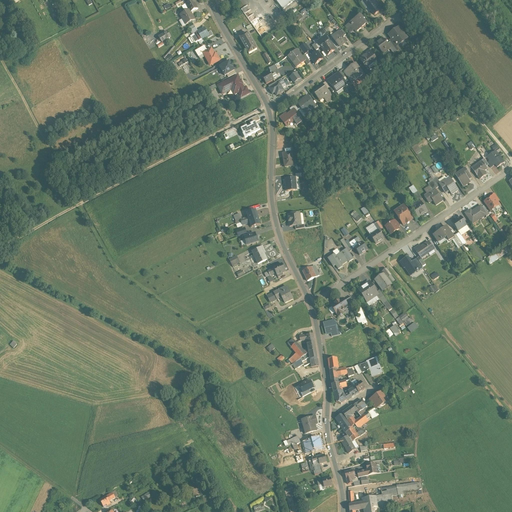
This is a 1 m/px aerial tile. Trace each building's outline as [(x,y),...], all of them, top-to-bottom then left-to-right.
[(274,0),(283,10),(294,0),(274,0)] [(370,0),(367,3),(366,4),(368,7),(374,15),(375,15),(379,12),(378,12),(377,11),(379,9),(376,5),(378,4),(378,3),(375,0),(370,0)] [(185,5),(181,7),(185,13),(180,16),(183,20),(179,22),(182,27),(194,20),(191,13),(198,9),(193,1),(185,5)] [(361,15),(346,27),(350,33),(354,30),(356,32),(368,24),(361,15)] [(399,27),(388,35),(391,40),(397,46),(396,45),(401,42),(402,43),(402,42),(406,38),(407,39),(399,27)] [(198,32),(197,33),(201,39),(207,36),(208,35),(208,34),(204,28),(198,32)] [(170,38),(167,32),(159,37),(162,43),(170,38)] [(257,50),(248,34),(240,38),(249,54),(257,50)] [(343,37),(341,34),(337,37),(335,35),(332,38),(339,47),(342,45),(342,44),(346,41),(343,37)] [(382,39),(375,45),(382,54),(389,48),(387,45),(382,39)] [(325,40),(319,45),(321,47),(321,48),(321,49),(328,44),(325,40)] [(328,44),(321,49),(327,56),(334,51),(329,43),(328,44)] [(309,50),(305,44),(299,48),(304,55),(307,54),(306,52),(309,50)] [(204,47),(195,52),(198,57),(203,54),(202,52),(205,51),(206,50),(204,47)] [(214,55),(211,49),(206,52),(205,51),(202,52),(203,54),(208,62),(209,61),(212,65),(219,61),(215,54),(214,55)] [(371,49),(365,53),(367,55),(369,58),(372,56),(373,57),(376,55),(371,49)] [(304,60),(297,50),(289,56),(294,63),(294,64),(297,69),(305,63),(306,62),(304,60)] [(310,58),(315,65),(322,60),(317,52),(313,55),(310,58)] [(369,58),(367,55),(363,57),(359,60),(367,70),(374,65),(376,67),(379,65),(373,57),(372,56),(369,58)] [(227,75),(234,71),(232,68),(233,68),(231,65),(231,66),(229,63),(224,65),(220,68),(225,76),(227,75)] [(363,75),(355,64),(347,70),(348,72),(355,81),(363,75)] [(355,81),(348,72),(347,70),(345,72),(352,83),(355,81)] [(269,73),(262,77),(266,85),(274,80),(271,77),(269,73)] [(290,78),(294,84),(301,79),(296,73),(290,78)] [(339,75),(334,79),(332,77),(328,81),(332,87),(335,91),(340,88),(341,89),(347,85),(346,83),(343,79),(339,75)] [(237,77),(218,87),(221,92),(227,89),(228,92),(231,90),(232,91),(232,92),(232,93),(233,94),(234,95),(235,95),(236,94),(237,94),(237,93),(238,92),(244,90),(244,88),(243,86),(242,86),(241,85),(239,82),(240,82),(239,81),(240,80),(239,78),(238,78),(237,77)] [(329,88),(325,83),(321,86),(324,91),(327,90),(329,88)] [(279,84),(269,90),(271,94),(274,92),(277,97),(284,92),(279,84)] [(327,90),(324,91),(321,86),(318,88),(319,89),(313,93),(319,101),(323,98),(326,103),(332,99),(328,94),(329,93),(327,90)] [(244,90),(238,92),(241,98),(249,94),(246,88),(244,90)] [(307,96),(304,99),(305,100),(298,105),(300,108),(304,113),(304,112),(309,108),(311,111),(316,107),(307,96)] [(295,106),(290,109),(292,112),(293,114),(296,112),(298,111),(298,110),(295,106)] [(287,116),(286,114),(280,118),(286,127),(294,121),(297,125),(303,121),(296,112),(293,114),(292,112),(287,116)] [(250,125),(251,125),(255,123),(260,120),(258,116),(248,121),(250,125)] [(257,133),(261,131),(258,126),(257,127),(255,123),(251,125),(250,125),(241,130),(244,135),(246,134),(247,138),(257,133)] [(421,152),(416,145),(412,148),(417,155),(421,152)] [(495,152),(487,158),(490,162),(493,167),(495,165),(497,168),(504,163),(495,152)] [(292,153),(285,154),(286,155),(283,156),(285,168),(290,167),(290,165),(294,164),(292,153)] [(431,157),(435,162),(440,159),(436,154),(431,157)] [(481,162),(471,168),(480,180),(485,176),(482,173),(487,169),(485,167),(482,163),(481,162)] [(436,178),(430,169),(428,167),(425,169),(431,178),(432,180),(436,178)] [(465,169),(455,176),(463,187),(470,183),(466,177),(469,175),(468,173),(465,169)] [(296,178),(285,179),(286,192),(296,190),(296,185),(296,178)] [(432,180),(431,178),(428,180),(430,183),(428,184),(429,187),(432,191),(435,189),(435,190),(438,188),(432,180)] [(447,183),(445,180),(440,183),(439,184),(440,186),(444,192),(448,190),(452,195),(458,191),(451,181),(447,183)] [(429,187),(424,190),(427,195),(432,191),(429,187)] [(427,195),(424,197),(429,204),(433,201),(436,206),(443,201),(435,190),(435,189),(432,191),(427,195)] [(422,200),(417,192),(413,195),(418,202),(422,200)] [(492,196),(489,198),(489,199),(484,202),(491,211),(496,208),(495,207),(498,205),(496,201),(492,196)] [(420,203),(412,208),(418,218),(427,212),(420,203)] [(403,207),(399,210),(399,209),(398,209),(399,210),(395,213),(395,212),(394,212),(398,218),(398,219),(399,220),(403,226),(407,223),(407,224),(410,223),(409,222),(412,220),(408,214),(408,212),(407,212),(403,206),(403,207)] [(489,215),(484,206),(481,208),(486,215),(485,215),(486,217),(489,215)] [(480,207),(472,213),(470,211),(465,214),(472,224),(485,215),(486,215),(481,208),(480,207)] [(255,211),(247,214),(248,218),(249,221),(257,218),(255,211)] [(300,214),(288,216),(290,227),(295,226),(301,226),(301,225),(300,214)] [(460,217),(452,223),(458,231),(466,226),(460,217)] [(257,218),(249,221),(250,224),(252,228),(260,225),(257,218)] [(393,222),(386,227),(391,234),(399,229),(395,224),(395,223),(393,222)] [(376,223),(373,225),(377,231),(378,231),(380,234),(382,232),(376,223)] [(373,225),(371,226),(366,230),(370,236),(377,231),(373,225)] [(466,226),(458,231),(459,233),(461,236),(469,230),(466,226)] [(447,228),(442,231),(441,230),(433,236),(440,245),(446,241),(446,240),(446,239),(448,242),(453,239),(454,238),(453,237),(447,228)] [(344,229),(342,230),(346,237),(350,234),(347,230),(346,231),(344,229)] [(377,231),(370,236),(371,236),(373,239),(376,244),(384,239),(380,234),(378,231),(377,231)] [(461,236),(459,233),(456,235),(460,242),(464,240),(461,236)] [(247,246),(258,242),(255,235),(251,236),(245,238),(245,240),(247,246)] [(428,242),(421,248),(419,245),(414,249),(420,257),(421,259),(428,254),(433,250),(434,250),(428,242)] [(367,250),(362,243),(358,246),(354,248),(359,255),(362,252),(363,253),(367,250)] [(262,247),(252,252),(258,265),(267,260),(262,251),(264,250),(262,247)] [(346,250),(343,252),(342,252),(339,254),(339,255),(340,256),(337,258),(339,262),(339,263),(342,266),(348,262),(349,263),(353,260),(348,253),(346,250)] [(487,259),(490,264),(498,259),(495,254),(487,259)] [(337,258),(335,255),(334,256),(328,260),(333,268),(335,266),(338,270),(343,267),(342,266),(339,263),(339,262),(337,258)] [(236,257),(231,260),(233,265),(239,263),(236,257)] [(415,262),(411,264),(407,258),(400,263),(404,269),(405,268),(409,275),(412,273),(413,274),(417,271),(417,272),(418,271),(418,270),(419,269),(420,271),(421,270),(419,268),(415,262)] [(282,264),(273,268),(274,270),(276,273),(278,278),(283,275),(282,274),(286,272),(282,264)] [(311,268),(316,278),(320,276),(315,266),(311,268)] [(316,278),(311,268),(303,271),(308,282),(316,278)] [(389,283),(383,275),(376,281),(383,290),(387,287),(386,285),(389,283)] [(376,293),(369,282),(365,285),(366,286),(363,288),(359,290),(366,300),(369,298),(370,300),(374,297),(373,296),(375,295),(377,294),(376,293)] [(435,284),(429,288),(433,293),(438,290),(435,284)] [(293,300),(286,287),(279,291),(278,291),(274,294),(277,300),(282,298),(285,304),(293,300)] [(379,291),(376,293),(377,294),(375,295),(379,300),(383,297),(379,291)] [(351,297),(344,302),(348,307),(353,304),(351,297)] [(343,299),(339,302),(339,301),(335,304),(331,307),(338,317),(339,317),(340,317),(341,317),(342,317),(342,316),(342,315),(343,314),(342,313),(342,311),(348,307),(344,302),(343,299)] [(364,314),(357,317),(360,324),(366,321),(364,314)] [(405,314),(399,318),(403,323),(405,322),(408,319),(405,314)] [(335,321),(323,324),(326,336),(331,334),(338,333),(337,331),(335,321)] [(415,322),(408,328),(411,333),(419,327),(415,322)] [(390,338),(394,335),(395,336),(400,333),(395,325),(386,332),(390,338)] [(314,344),(314,340),(313,335),(306,336),(307,341),(308,345),(314,344)] [(293,340),(288,345),(291,348),(296,344),(293,340)] [(304,353),(296,344),(291,348),(296,355),(300,360),(301,360),(306,356),(304,353)] [(272,345),(266,349),(270,353),(275,349),(272,345)] [(316,351),(310,353),(310,357),(312,364),(318,363),(316,351)] [(306,356),(301,360),(302,363),(310,357),(310,353),(306,356)] [(296,355),(289,361),(292,365),(301,360),(300,360),(296,355)] [(337,359),(328,360),(329,371),(336,370),(338,370),(338,367),(337,359)] [(375,359),(360,365),(357,366),(362,373),(370,369),(372,376),(380,373),(375,359)] [(302,363),(301,360),(300,360),(301,360),(292,365),(296,370),(304,365),(302,363)] [(352,368),(346,370),(347,373),(348,377),(355,375),(352,368)] [(334,381),(331,381),(331,385),(333,394),(340,392),(340,389),(339,388),(340,388),(339,383),(338,384),(337,380),(334,381)] [(303,385),(299,387),(303,393),(303,394),(309,391),(313,388),(310,382),(308,383),(307,382),(303,384),(303,385)] [(365,389),(361,382),(358,384),(354,386),(355,388),(356,390),(358,393),(365,389)] [(355,388),(349,392),(349,393),(349,394),(351,398),(358,393),(356,390),(355,388)] [(340,392),(333,394),(336,403),(341,405),(351,398),(349,394),(344,397),(343,395),(342,395),(341,394),(340,392)] [(381,392),(372,398),(377,406),(378,407),(387,401),(381,392)] [(377,406),(372,398),(369,401),(374,408),(377,406)] [(361,400),(352,407),(356,411),(358,414),(363,410),(364,411),(366,410),(365,408),(367,407),(361,400)] [(352,407),(343,414),(343,415),(347,421),(351,418),(350,416),(356,411),(352,407)] [(374,409),(366,414),(364,415),(367,420),(371,418),(371,419),(377,416),(378,416),(374,409)] [(347,421),(343,415),(336,420),(347,437),(348,437),(349,439),(350,438),(353,442),(355,441),(365,433),(366,431),(359,428),(357,428),(355,425),(352,427),(347,421)] [(364,415),(361,418),(361,417),(357,420),(362,426),(368,421),(367,420),(364,415)] [(315,417),(302,421),(306,435),(316,431),(315,426),(317,425),(315,417)] [(300,443),(298,437),(292,439),(295,445),(300,443)] [(347,437),(340,441),(348,454),(356,450),(349,439),(348,437),(347,437)] [(303,444),(306,456),(324,451),(321,438),(311,440),(312,441),(303,444)] [(359,448),(355,441),(353,442),(350,438),(349,439),(356,450),(359,448)] [(324,456),(316,458),(317,462),(319,462),(320,465),(326,463),(324,456)] [(367,471),(357,473),(358,478),(377,474),(375,464),(373,465),(367,466),(366,466),(367,467),(367,469),(367,470),(367,471)] [(320,466),(318,467),(314,468),(315,470),(315,472),(314,472),(315,476),(322,474),(320,466)] [(352,470),(344,473),(348,485),(352,484),(351,480),(355,479),(354,476),(352,470)] [(331,479),(322,481),(323,485),(324,488),(332,486),(331,479)] [(417,483),(396,486),(397,488),(398,495),(418,492),(419,492),(419,491),(418,488),(417,484),(417,483)] [(397,488),(381,491),(382,495),(382,498),(392,496),(398,495),(397,488)] [(362,499),(354,501),(354,499),(354,496),(353,497),(353,492),(348,492),(349,506),(363,503),(362,499)] [(112,493),(106,497),(109,501),(115,498),(112,493)] [(382,495),(375,496),(377,509),(394,506),(392,496),(382,498),(382,495)] [(375,496),(362,499),(363,503),(364,509),(364,511),(377,511),(377,509),(375,496)] [(109,501),(106,497),(99,501),(103,507),(106,505),(107,507),(111,504),(109,501)] [(363,503),(349,506),(350,511),(355,511),(364,509),(363,503)]
